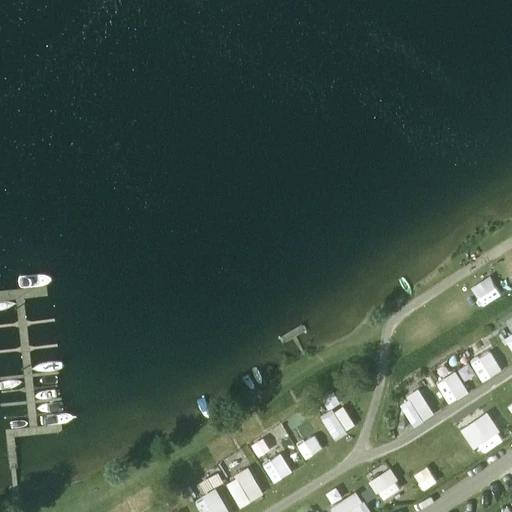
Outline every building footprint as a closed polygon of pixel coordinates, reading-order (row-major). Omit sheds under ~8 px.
[(432,315),(412,325),(423,347),(443,336),(432,315)] [(472,360),(482,381),(504,371),(489,337),(474,344),(480,356),(472,360)] [(459,370),(438,380),(448,403),(470,393),(459,370)] [(400,399),(415,425),(437,413),(421,387),(400,399)] [(481,401),(454,418),(472,447),(499,430),(481,401)] [(346,404),(324,413),(335,436),(356,427),(346,404)] [(266,449),(256,454),(272,484),(296,472),(279,440),(289,434),(305,462),(328,450),(305,409),(258,435),(266,449)] [(226,477),(240,506),(265,494),(251,465),(226,477)] [(382,500),(404,487),(392,466),(370,478),(382,500)] [(229,511),(222,488),(198,495),(202,511),(229,511)] [(330,506),(334,511),(368,511),(372,510),(358,488),(330,506)]
